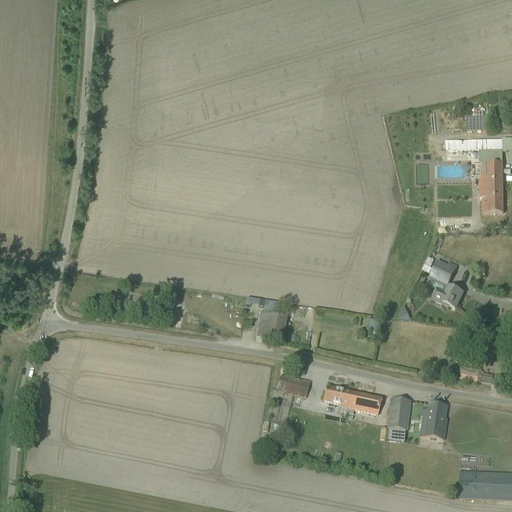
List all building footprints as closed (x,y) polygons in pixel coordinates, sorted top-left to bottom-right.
[(416,155),(414,155),(414,172),(416,177),(430,177),(429,155),(446,154),(446,187),(453,186),(453,180),(479,180),(480,200),(481,200),(482,215),(503,215),(502,154),(511,154),(511,141),(502,141),(502,143),(447,144),(446,142),(416,142),(416,155)] [(430,277),(448,285),(455,270),(437,262),(430,277)] [(443,296),(435,292),(431,299),(455,310),(462,295),(446,288),(443,296)] [(127,301),(125,315),(135,316),(137,303),(127,301)] [(281,318),(283,305),(265,302),(264,305),(258,304),(258,308),(264,309),(263,315),(260,314),(256,338),(282,343),(286,319),(281,318)] [(144,305),(142,316),(151,317),(153,306),(144,305)] [(403,310),(398,321),(409,323),(410,322),(404,309),(403,310)] [(379,334),(382,323),(369,320),(366,331),(379,334)] [(477,383),(491,385),(492,377),(479,375),(480,371),(461,368),(458,380),(477,383)] [(276,392),(305,399),(309,384),(280,376),(276,392)] [(367,415),(377,417),(381,400),(325,388),(322,403),(332,405),(348,409),(347,411),(367,415)] [(386,430),(406,432),(410,403),(390,400),(386,430)] [(442,434),(446,408),(428,405),(426,418),(422,418),(419,439),(443,442),(444,434),(442,434)] [(458,500),(511,502),(511,475),(459,474),(458,500)]
